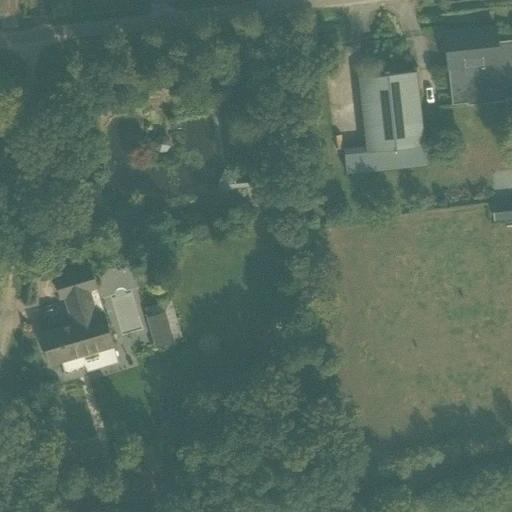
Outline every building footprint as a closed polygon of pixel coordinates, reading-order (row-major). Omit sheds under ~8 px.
[(450,84),(467,82),(511,77),(511,42),(497,44),(496,27),(444,33),(450,84)] [(413,145),(424,144),(416,72),(358,77),(366,151),(369,151),(370,164),(415,159),(413,145)] [(511,167),(497,168),(498,199),(511,198),(511,167)] [(260,187),(258,187),(260,213),(285,210),(282,185),(260,187)] [(497,208),(511,207),(511,200),(496,202),(497,208)] [(511,209),(496,210),(496,219),(511,218),(511,209)] [(70,324),(40,333),(49,366),(60,362),(64,376),(87,369),(83,355),(117,345),(105,312),(103,312),(89,267),(53,279),(59,301),(63,300),(70,324)] [(174,342),(166,310),(148,315),(156,347),(174,342)] [(118,481),(147,472),(139,446),(111,454),(118,481)]
